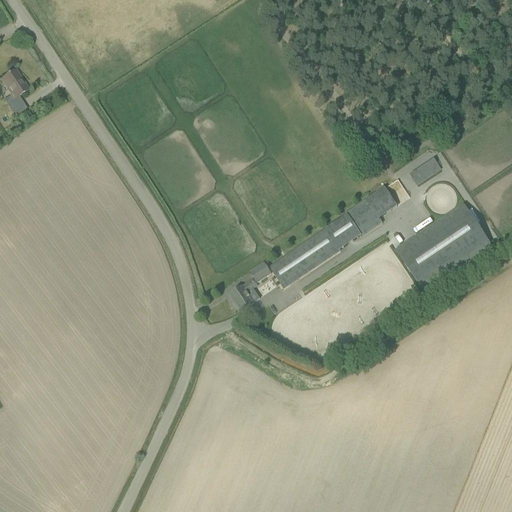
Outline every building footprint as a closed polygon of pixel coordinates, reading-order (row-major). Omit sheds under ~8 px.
[(15,72),(1,82),(14,101),(28,92),(15,72)] [(408,176),(416,188),(440,171),(432,159),(408,176)] [(399,181),(388,186),(393,196),(403,192),(399,181)] [(382,225),(378,220),(396,208),(385,190),(325,229),(326,232),(270,270),(283,290),(349,246),(369,233),(382,225)] [(492,248),(464,206),(394,253),(422,294),(492,248)] [(265,264),(264,265),(250,274),(257,284),(272,274),(265,264)] [(256,287),(252,282),(229,297),(240,313),(254,305),(253,304),(259,300),(253,290),(256,287)]
